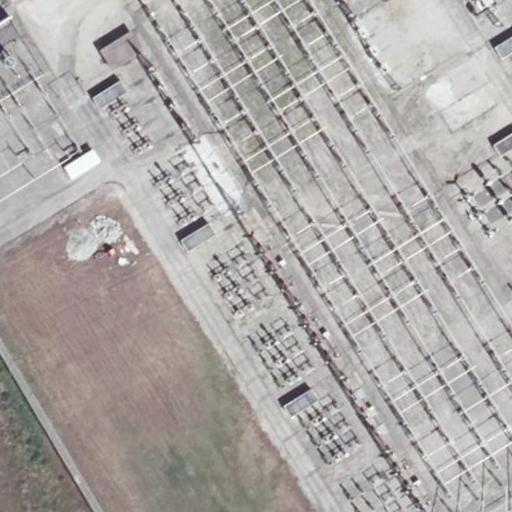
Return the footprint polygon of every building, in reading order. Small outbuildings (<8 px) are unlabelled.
[(144,50),(131,28),(99,47),(112,69),(144,50)] [(511,52),(511,36),(492,49),(499,61),(511,52)] [(127,90),(120,78),(92,95),(99,107),(127,90)] [(511,136),(495,146),(502,157),(511,151),(511,136)] [(101,161),(93,148),(63,166),(72,179),(101,161)] [(219,237),(211,224),(183,241),(191,254),(219,237)] [(322,404),(314,392),(285,410),(292,422),(322,404)]
